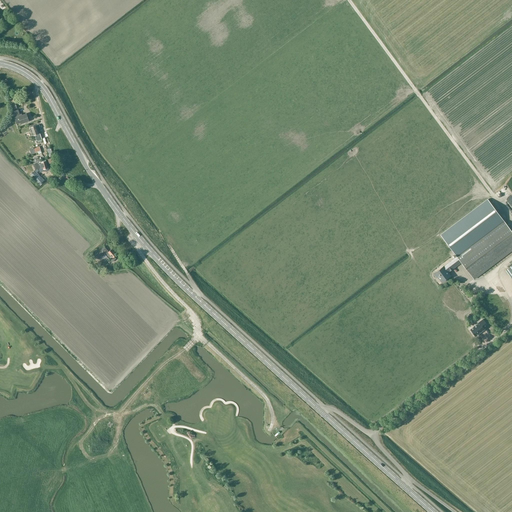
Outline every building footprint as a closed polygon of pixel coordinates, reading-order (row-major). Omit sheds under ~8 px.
[(21,124),(30,121),(27,114),(21,116),(20,114),(19,115),(17,110),(13,112),(15,116),(14,116),(16,122),(20,120),(21,124)] [(35,135),(38,142),(42,141),(42,139),(40,135),(38,131),(41,130),(39,124),(31,127),(33,135),(35,135)] [(39,177),(36,173),(39,170),(40,173),(49,170),(46,161),(45,159),(41,161),(33,163),(35,169),(33,171),(34,171),(30,175),(39,184),(43,180),(40,176),(39,177)] [(511,250),(511,231),(504,220),(456,256),(457,256),(434,274),(436,277),(437,276),(441,281),(445,279),(444,278),(446,277),(447,278),(450,275),(447,271),(449,270),(449,271),(452,268),(460,261),(474,279),(511,250)] [(93,256),(101,266),(109,259),(112,261),(116,258),(114,256),(117,254),(112,249),(109,251),(104,246),(93,256)] [(483,328),(487,325),(483,319),(478,323),(478,324),(470,329),(475,336),(484,329),(483,328)] [(165,359),(171,353),(169,351),(163,357),(165,359)]
